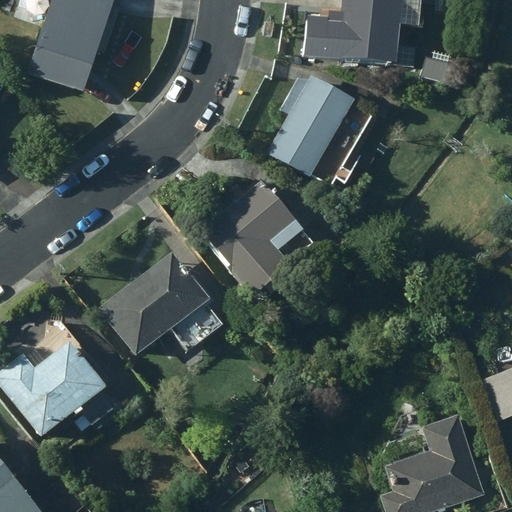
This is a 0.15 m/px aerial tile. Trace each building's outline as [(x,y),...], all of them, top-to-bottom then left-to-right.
[(87,97),(114,0),(51,0),(28,79),(87,97)] [(418,0),(343,0),(338,61),(399,66),(403,26),(416,27),(418,0)] [(337,136),(357,102),(312,78),(301,98),(296,95),(285,116),(290,118),(269,156),(326,188),(330,183),(348,193),(364,165),(347,156),(352,145),(337,136)] [(201,236),(255,300),(293,269),(290,265),(313,245),(263,185),(242,203),(237,196),(221,210),(225,215),(201,236)] [(212,303),(173,253),(98,312),(137,360),(173,331),(190,353),(223,327),(207,307),(212,303)] [(0,375),(0,387),(43,442),(81,413),(93,428),(115,412),(103,396),(108,392),(105,386),(110,383),(90,357),(88,357),(79,345),(74,350),(70,344),(35,371),(24,357),(0,375)] [(439,511),(485,497),(460,420),(425,431),(431,450),(396,461),(398,468),(387,472),(395,496),(382,500),(385,511),(439,511)] [(39,511),(0,462),(0,511),(39,511)]
